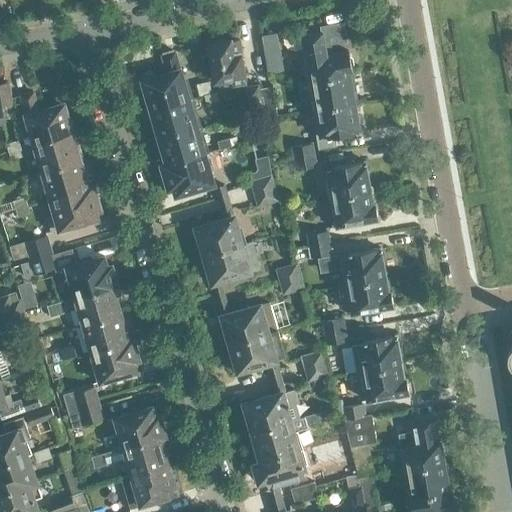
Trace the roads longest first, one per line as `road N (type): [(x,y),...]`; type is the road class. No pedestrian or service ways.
road 1 (residential): [(223,511),(83,28)]
road 2 (residential): [(468,313),(411,0)]
road 3 (residential): [(501,511),(468,313)]
road 4 (residential): [(83,28),(245,0)]
